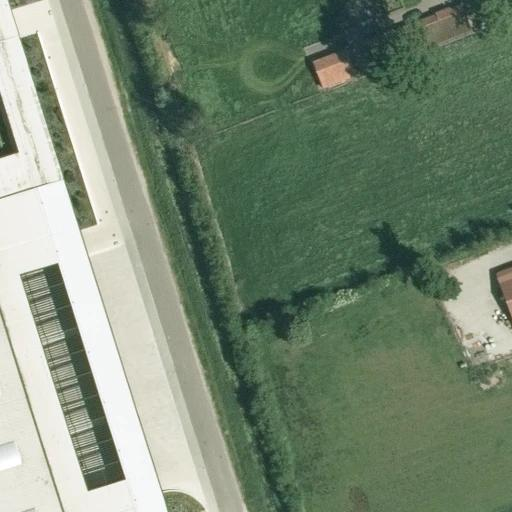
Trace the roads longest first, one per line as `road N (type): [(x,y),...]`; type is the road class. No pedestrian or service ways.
road 1 (unclassified): [(232,511),(72,0)]
road 2 (track): [(227,350),(117,0)]
